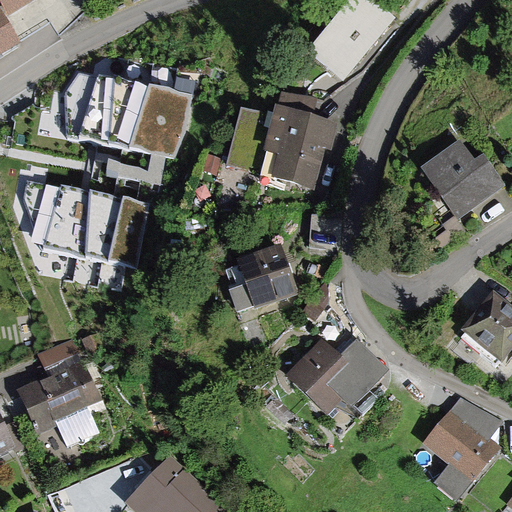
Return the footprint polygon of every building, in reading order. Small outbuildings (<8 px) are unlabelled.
[(0,0),(7,12),(26,0),(0,0)] [(344,80),(396,16),(376,0),(349,0),(308,51),(344,80)] [(0,54),(21,42),(0,7),(0,54)] [(51,107),(41,107),(36,133),(174,160),(193,96),(170,87),(79,73),(67,91),(54,89),(51,107)] [(272,177),(313,189),(326,149),(332,151),(339,123),(313,114),(317,98),(282,92),(278,104),(275,103),(273,115),(243,106),(226,164),(262,174),(268,151),(279,153),(272,177)] [(458,217),(505,183),(484,153),(476,159),(461,139),(422,166),(458,217)] [(221,159),(207,154),(202,171),(216,175),(221,159)] [(152,206),(27,183),(24,202),(42,253),(140,270),(152,206)] [(206,185),(194,190),(200,202),(212,196),(206,185)] [(341,217),(313,215),(311,247),(339,249),(341,217)] [(255,310),(299,294),(280,243),(238,258),(241,265),(231,268),(238,285),(229,289),(237,313),(253,307),(255,310)] [(325,282),(302,312),(315,321),(329,303),(329,285),(325,282)] [(511,304),(494,290),(463,328),(468,332),(463,338),(495,364),(500,357),(504,360),(511,349),(511,304)] [(246,317),(233,322),(242,344),(255,340),(246,317)] [(87,348),(98,343),(93,332),(82,337),(87,348)] [(340,355),(323,338),(286,375),(327,416),(343,400),(327,383),(348,363),(340,355)] [(357,338),(340,355),(348,363),(327,383),(343,400),(351,408),(389,371),(357,338)] [(20,393),(38,427),(54,419),(66,441),(97,426),(86,404),(101,396),(72,340),(40,356),(51,377),(20,393)] [(417,441),(461,477),(485,449),(441,412),(417,441)] [(0,447),(10,443),(0,420),(0,447)] [(161,461),(126,501),(138,511),(147,511),(158,500),(171,511),(217,511),(218,511),(224,511),(228,507),(179,464),(173,471),(161,461)]
